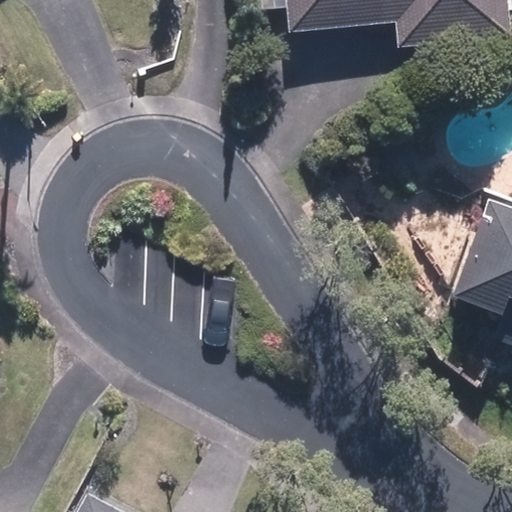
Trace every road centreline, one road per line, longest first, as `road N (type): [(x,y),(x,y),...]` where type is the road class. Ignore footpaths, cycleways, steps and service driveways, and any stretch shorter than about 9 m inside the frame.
road 1 (residential): [(394,463),(91,297),(61,258),(58,201),(112,149),(165,132),(225,158)]
road 2 (residential): [(225,158),(394,463)]
